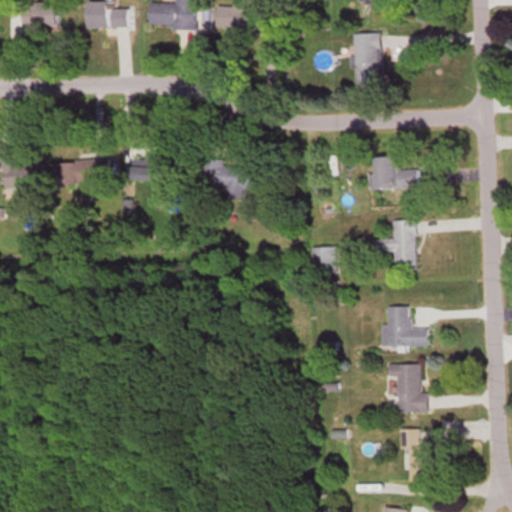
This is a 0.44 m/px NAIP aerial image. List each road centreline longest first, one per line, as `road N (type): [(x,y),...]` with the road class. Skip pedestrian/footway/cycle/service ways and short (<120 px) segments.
road 1 (residential): [(511,495),(493,411),(473,0)]
road 2 (residential): [(0,84),(176,87),(296,122),(479,117)]
